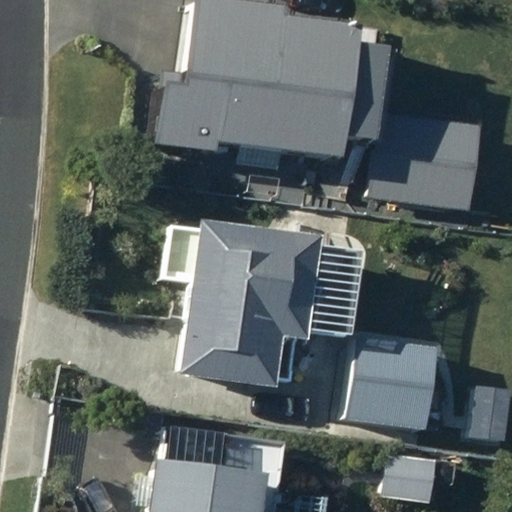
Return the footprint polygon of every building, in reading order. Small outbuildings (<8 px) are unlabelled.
[(196,117),(191,156),(310,173),(313,149),(294,146),(306,59),(325,62),(328,36),(401,45),(406,0),(312,0),(308,31),(210,18),(205,57),(175,53),(166,113),(196,117)] [(195,231),(173,386),(270,399),(276,351),(302,355),(304,340),(326,343),(331,307),(308,304),(316,247),(195,231)] [(495,394),(460,393),(459,445),(494,446),(495,394)] [(443,410),(394,402),(389,434),(438,442),(443,410)] [(383,464),(378,505),(425,510),(430,469),(383,464)] [(257,511),(260,490),(147,477),(143,511),(257,511)]
